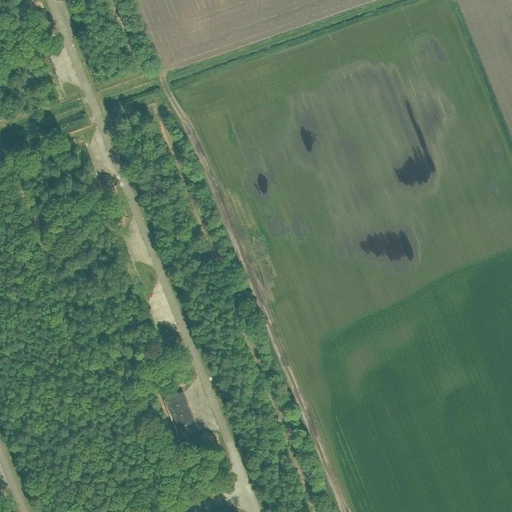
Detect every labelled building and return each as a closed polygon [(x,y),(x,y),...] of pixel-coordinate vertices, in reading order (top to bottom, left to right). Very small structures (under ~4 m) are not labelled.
[(54,67),(8,86),(14,101),(60,83),(54,67)] [(49,173),(44,175),(50,191),(96,172),(90,157),(63,168),(59,170),(54,171),(49,173)] [(126,246),(80,265),(86,280),(132,262),(126,246)] [(149,310),(104,328),(111,343),(155,324),(149,310)] [(182,392),(164,400),(179,438),(198,430),(182,392)]
